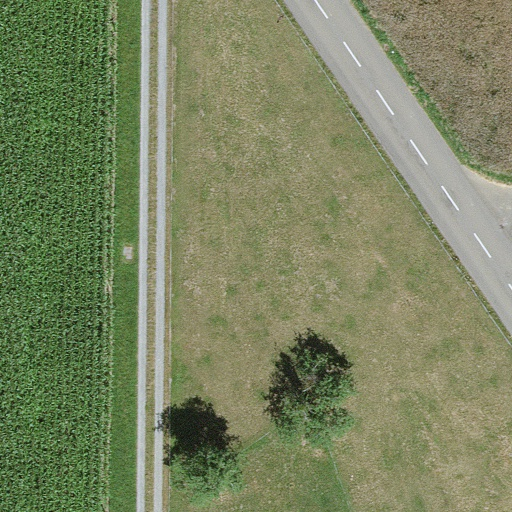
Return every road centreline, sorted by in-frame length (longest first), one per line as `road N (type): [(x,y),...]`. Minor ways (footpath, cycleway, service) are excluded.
road 1 (track): [(147,511),(153,0)]
road 2 (tertiary): [(315,0),(511,287)]
